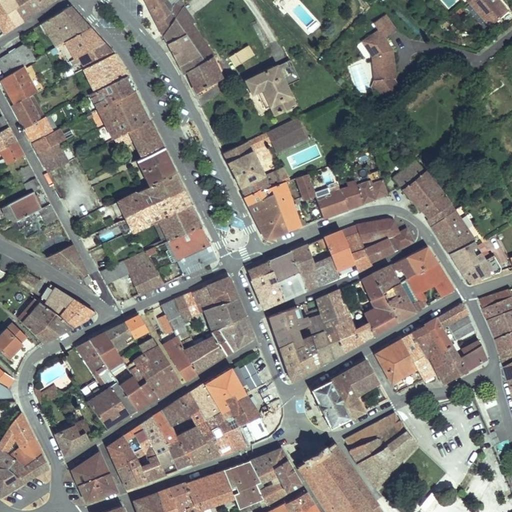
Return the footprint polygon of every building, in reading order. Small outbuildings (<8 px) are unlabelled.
[(22,21),(9,0),(0,0),(0,5),(13,27),(22,21)] [(23,20),(53,0),(9,0),(22,21),(23,20)] [(173,5),(168,0),(144,0),(161,33),(173,17),(179,9),(173,5)] [(168,0),(173,5),(179,9),(183,6),(178,0),(168,0)] [(502,16),(488,0),(457,0),(484,32),(502,16)] [(13,27),(0,5),(0,27),(3,33),(13,27)] [(89,27),(69,6),(42,23),(56,47),(89,27)] [(214,55),(191,22),(194,20),(183,6),(179,9),(173,17),(184,32),(188,37),(204,61),(187,71),(196,92),(221,78),(212,56),(214,55)] [(184,32),(173,17),(161,33),(167,43),(176,36),(178,37),(184,32)] [(380,100),(384,103),(397,92),(389,82),(392,82),(390,53),(381,42),(392,33),(380,19),(369,28),(375,35),(365,43),(369,48),(366,50),(366,56),(370,61),(371,84),(376,83),(377,91),(383,98),(380,100)] [(67,62),(103,43),(89,27),(56,47),(58,51),(60,50),(67,62)] [(188,37),(184,32),(178,37),(176,36),(167,43),(170,50),(188,37)] [(204,61),(188,37),(170,50),(183,74),(187,71),(204,61)] [(24,66),(36,58),(31,49),(35,46),(33,43),(29,45),(27,42),(0,57),(0,61),(7,75),(24,66)] [(84,68),(112,54),(103,43),(67,62),(73,74),(84,68)] [(369,48),(365,43),(359,47),(366,56),(366,50),(369,48)] [(242,52),(230,57),(234,66),(246,61),(242,52)] [(128,74),(112,54),(84,68),(95,91),(128,74)] [(286,86),(299,81),(291,61),(247,81),(252,94),(263,89),(269,104),(285,96),(289,94),(286,86)] [(37,92),(24,66),(7,75),(4,77),(18,102),(31,95),(35,93),(37,92)] [(98,109),(135,90),(128,74),(95,91),(92,93),(90,93),(98,109)] [(376,83),(371,84),(369,90),(380,100),(383,98),(377,91),(376,83)] [(143,107),(135,90),(98,109),(106,125),(143,107)] [(46,116),(35,93),(31,95),(43,118),(46,116)] [(295,105),(289,94),(285,96),(269,104),(274,113),(295,105)] [(43,118),(31,95),(18,102),(13,104),(25,126),(43,118)] [(113,138),(150,121),(143,107),(106,125),(109,132),(100,136),(103,143),(113,138)] [(54,131),(46,116),(43,118),(25,126),(33,141),(54,131)] [(295,118),(266,132),(270,142),(274,150),(304,136),(295,118)] [(163,148),(150,121),(113,138),(118,147),(133,139),(140,153),(134,156),(136,160),(163,148)] [(60,142),(66,139),(62,131),(70,128),(68,124),(54,131),(33,141),(38,151),(59,141),(60,142)] [(0,148),(14,141),(7,126),(0,130),(0,148)] [(266,132),(247,141),(251,151),(270,142),(266,132)] [(0,165),(22,154),(14,141),(0,148),(0,165)] [(64,150),(60,142),(59,141),(38,151),(43,160),(64,150)] [(251,151),(247,141),(222,153),(244,196),(268,188),(262,174),(251,151)] [(175,173),(163,148),(136,160),(149,186),(175,173)] [(69,160),(64,150),(43,160),(48,171),(69,160)] [(414,158),(393,177),(399,186),(424,169),(414,158)] [(281,166),(262,174),(268,188),(286,181),(288,181),(281,166)] [(362,203),(387,194),(382,180),(373,183),(367,167),(352,172),(353,178),(355,182),(359,194),(362,203)] [(443,191),(424,169),(399,186),(418,211),(420,210),(443,191)] [(126,218),(184,192),(175,173),(149,186),(112,204),(119,218),(125,215),(126,218)] [(306,174),(294,178),(302,199),(314,195),(313,194),(306,174)] [(40,188),(35,178),(22,185),(25,190),(29,188),(32,192),(40,188)] [(294,212),(284,186),(287,184),(286,181),(268,188),(244,196),(265,240),(299,227),(297,222),(301,221),(298,210),(294,212)] [(359,194),(355,182),(347,185),(338,189),(343,201),(359,194)] [(346,209),(343,201),(338,189),(337,188),(328,192),(315,198),(322,218),(346,209)] [(326,189),(313,194),(314,195),(315,198),(328,192),(326,189)] [(454,209),(443,191),(420,210),(432,226),(454,209)] [(40,209),(32,192),(9,204),(17,220),(37,210),(40,209)] [(154,221),(190,204),(184,192),(126,218),(118,222),(124,235),(154,221)] [(359,194),(343,201),(346,209),(362,203),(359,194)] [(9,204),(2,208),(6,217),(17,220),(9,204)] [(40,209),(37,210),(45,224),(56,218),(49,204),(40,209)] [(190,204),(154,221),(163,243),(168,241),(200,226),(190,204)] [(472,239),(454,209),(432,226),(449,252),(472,239)] [(413,242),(407,228),(399,232),(395,222),(388,219),(355,225),(362,242),(387,238),(368,247),(366,243),(363,245),(370,262),(413,242)] [(407,228),(406,226),(395,222),(399,232),(407,228)] [(362,242),(355,225),(341,230),(357,267),(358,270),(370,264),(370,262),(363,245),(362,242)] [(210,245),(200,226),(168,241),(177,260),(210,245)] [(357,267),(341,230),(323,237),(322,238),(338,277),(357,267)] [(98,231),(86,237),(91,249),(104,243),(98,231)] [(338,277),(322,238),(304,245),(313,266),(309,267),(316,286),(338,277)] [(476,246),(472,239),(449,252),(457,265),(471,256),(468,250),(476,246)] [(57,264),(76,254),(71,244),(45,256),(57,264)] [(183,274),(217,259),(210,245),(177,260),(183,274)] [(316,286),(309,267),(313,266),(304,245),(290,251),(304,291),(316,286)] [(416,274),(437,263),(426,246),(406,257),(416,274)] [(484,258),(476,246),(468,250),(471,256),(457,265),(463,275),(470,266),(485,260),(484,258)] [(146,251),(100,271),(107,284),(120,277),(119,274),(129,270),(138,295),(163,283),(146,251)] [(304,291),(290,251),(267,260),(283,300),(304,291)] [(80,261),(76,254),(57,264),(66,270),(80,261)] [(498,265),(493,254),(484,258),(485,260),(494,274),(501,272),(498,265)] [(416,274),(406,257),(373,274),(382,292),(398,284),(391,272),(400,267),(405,277),(402,278),(404,281),(405,280),(416,274)] [(283,300),(267,260),(247,269),(262,309),(283,300)] [(494,274),(485,260),(470,266),(463,275),(468,283),(494,274)] [(511,268),(511,264),(510,260),(498,265),(501,272),(511,268)] [(87,273),(80,261),(66,270),(79,278),(87,273)] [(453,290),(437,263),(416,274),(405,280),(417,304),(422,302),(425,300),(420,291),(434,284),(439,292),(433,295),(436,300),(453,290)] [(382,292),(373,274),(360,280),(369,300),(371,299),(375,307),(366,313),(365,310),(363,311),(367,323),(372,335),(397,322),(382,292)] [(91,282),(88,277),(83,279),(87,285),(91,282)] [(215,307),(236,298),(227,278),(208,285),(215,307)] [(397,322),(424,306),(422,302),(417,304),(405,280),(404,281),(398,284),(382,292),(397,322)] [(70,327),(96,313),(48,283),(44,290),(48,293),(40,303),(70,327)] [(356,294),(352,284),(346,287),(350,296),(356,294)] [(204,311),(215,307),(208,285),(185,295),(190,316),(196,314),(204,311)] [(357,328),(350,313),(349,313),(338,290),(327,295),(338,323),(333,324),(335,330),(343,351),(372,335),(367,323),(357,328)] [(511,310),(511,293),(511,290),(480,301),(489,320),(511,310)] [(202,332),(196,314),(190,316),(185,295),(174,300),(186,326),(187,329),(191,341),(194,341),(206,335),(205,331),(202,332)] [(290,381),(321,364),(315,346),(324,342),(322,335),(335,330),(333,324),(338,323),(327,295),(317,300),(319,309),(326,330),(313,336),(301,341),(299,341),(300,347),(294,349),(292,342),(279,347),(290,381)] [(32,298),(17,318),(22,323),(37,302),(32,298)] [(244,315),(236,298),(215,307),(204,311),(211,332),(214,331),(244,315)] [(186,326),(174,300),(161,306),(165,314),(174,331),(177,337),(183,350),(192,347),(191,341),(187,329),(186,326)] [(70,327),(40,303),(37,302),(22,323),(40,342),(70,327)] [(467,313),(463,304),(436,318),(440,328),(447,324),(467,313)] [(301,341),(297,329),(308,326),(313,336),(326,330),(319,309),(305,314),(305,317),(300,318),(296,306),(268,316),(279,347),(292,342),(294,349),(300,347),(299,341),(301,341)] [(511,331),(511,310),(489,320),(491,324),(496,338),(511,331)] [(474,330),(467,313),(447,324),(456,341),(474,330)] [(174,331),(165,314),(158,318),(166,335),(174,331)] [(143,333),(148,331),(138,315),(125,321),(135,338),(143,333)] [(231,350),(253,336),(244,315),(214,331),(216,334),(218,334),(230,350),(231,350)] [(451,346),(440,328),(436,318),(425,324),(425,325),(439,353),(451,346)] [(116,351),(135,339),(135,338),(125,321),(123,322),(104,331),(116,351)] [(13,324),(0,336),(0,348),(9,358),(17,350),(13,347),(24,335),(13,324)] [(445,362),(439,353),(425,325),(424,326),(411,334),(425,360),(429,358),(435,368),(445,362)] [(343,351),(335,330),(322,335),(324,342),(315,346),(321,364),(343,351)] [(116,351),(104,331),(89,339),(104,362),(118,353),(116,351)] [(230,350),(218,334),(216,334),(214,331),(211,332),(208,334),(211,338),(224,355),(230,350)] [(511,331),(496,338),(501,353),(511,347),(511,331)] [(425,360),(411,334),(401,339),(416,369),(422,381),(433,375),(425,360)] [(197,372),(181,351),(183,350),(177,337),(163,343),(185,379),(197,372)] [(197,372),(224,355),(211,338),(196,346),(194,341),(191,341),(192,347),(183,350),(181,351),(197,372)] [(106,429),(135,410),(118,384),(114,377),(107,367),(104,362),(89,339),(76,346),(102,385),(106,382),(108,386),(86,399),(106,429)] [(416,369),(401,339),(375,354),(390,382),(416,369)] [(143,343),(139,345),(144,353),(157,346),(154,340),(145,345),(143,343)] [(485,359),(478,341),(461,350),(464,355),(458,358),(465,371),(485,359)] [(180,383),(157,346),(144,353),(167,391),(180,383)] [(465,371),(458,358),(451,346),(439,353),(445,362),(454,378),(465,371)] [(511,347),(501,353),(506,366),(511,363),(511,347)] [(167,391),(144,353),(124,362),(128,369),(132,375),(138,384),(146,380),(157,397),(167,391)] [(121,359),(107,367),(114,377),(128,369),(124,362),(121,359)] [(356,397),(379,382),(366,359),(331,378),(349,419),(363,411),(356,397)] [(443,385),(454,378),(445,362),(435,368),(443,385)] [(0,382),(11,389),(15,378),(0,366),(0,382)] [(221,399),(234,392),(236,398),(246,393),(230,367),(205,383),(204,383),(221,412),(213,416),(216,422),(230,416),(221,399)] [(157,397),(146,380),(138,384),(132,375),(118,384),(135,410),(157,397)] [(35,393),(41,407),(76,385),(70,376),(42,396),(39,391),(35,393)] [(349,419),(331,378),(310,389),(330,428),(349,419)] [(213,416),(221,412),(204,383),(190,393),(204,420),(213,416)] [(235,425),(259,415),(246,393),(236,398),(234,392),(221,399),(230,416),(235,425)] [(210,430),(204,420),(190,393),(181,399),(189,415),(195,425),(200,434),(210,430)] [(189,415),(181,399),(163,410),(171,426),(189,415)] [(176,436),(171,426),(163,410),(151,417),(165,447),(178,440),(176,436)] [(33,440),(20,413),(0,439),(0,452),(4,455),(9,449),(13,453),(8,458),(11,460),(27,449),(26,445),(33,440)] [(377,494),(414,444),(400,422),(398,424),(392,413),(373,423),(380,435),(376,437),(381,447),(357,462),(377,494)] [(244,444),(269,435),(259,415),(235,425),(244,444)] [(230,449),(216,422),(213,416),(204,420),(210,430),(222,453),(230,449)] [(244,444),(235,425),(230,416),(216,422),(230,449),(244,444)] [(165,447),(151,417),(140,425),(139,425),(151,449),(164,474),(176,470),(165,447)] [(373,423),(343,440),(348,448),(376,437),(380,435),(373,423)] [(74,424),(55,433),(65,455),(88,440),(84,432),(79,435),(74,424)] [(144,452),(151,449),(139,425),(125,435),(135,457),(144,452)] [(212,456),(200,434),(195,425),(176,436),(178,440),(190,464),(212,456)] [(222,453),(210,430),(200,434),(212,456),(222,453)] [(128,461),(135,457),(125,435),(108,445),(117,468),(128,461)] [(381,447),(376,437),(348,448),(357,462),(381,447)] [(24,469),(42,457),(33,440),(26,445),(27,449),(11,460),(24,469)] [(190,464),(178,440),(165,447),(176,470),(190,464)] [(372,499),(352,471),(332,443),(325,448),(323,445),(303,458),(300,460),(302,463),(296,466),(310,487),(326,511),(378,511),(377,508),(375,504),(372,499)] [(284,492),(272,468),(286,459),(280,448),(249,460),(264,499),(265,503),(284,492)] [(164,474),(151,449),(144,452),(146,458),(138,463),(146,480),(164,474)] [(4,455),(0,452),(0,494),(2,496),(22,484),(3,470),(11,460),(8,458),(4,455)] [(85,502),(116,491),(99,452),(72,471),(85,502)] [(22,484),(47,468),(42,457),(24,469),(11,460),(3,470),(22,484)] [(146,480),(138,463),(135,457),(128,461),(137,484),(146,480)] [(284,492),(300,484),(286,459),(272,468),(284,492)] [(264,499),(249,460),(235,464),(254,502),(264,499)] [(137,484),(128,461),(117,468),(126,488),(137,484)] [(254,502),(235,464),(221,470),(233,498),(238,508),(254,502)] [(233,498),(221,470),(184,483),(192,505),(187,507),(188,511),(200,511),(233,498)] [(188,511),(187,507),(192,505),(184,483),(169,488),(175,511),(188,511)] [(175,511),(169,488),(157,492),(163,510),(163,511),(175,511)] [(137,511),(158,511),(163,510),(157,492),(133,501),(137,511)] [(298,511),(313,504),(305,492),(284,503),(289,511),(298,511)] [(289,511),(284,503),(269,511),(289,511)]
